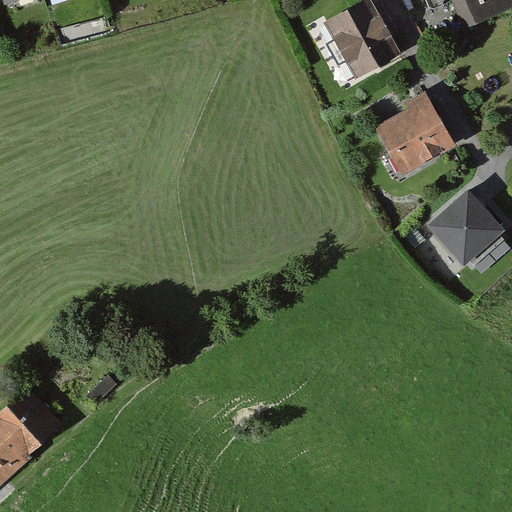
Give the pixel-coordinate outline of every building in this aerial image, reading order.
[(2,0),(6,9),(34,0),(44,0),(45,3),(54,0),(2,0)] [(372,0),(328,25),(360,83),(405,58),(372,0)] [(511,0),(458,0),(456,1),(469,31),(511,11),(511,0)] [(411,112),(377,131),(403,179),(458,149),(427,94),(407,104),(411,112)] [(473,192),(432,228),(469,269),(510,234),(473,192)] [(0,486),(63,425),(27,389),(0,415),(0,486)]
